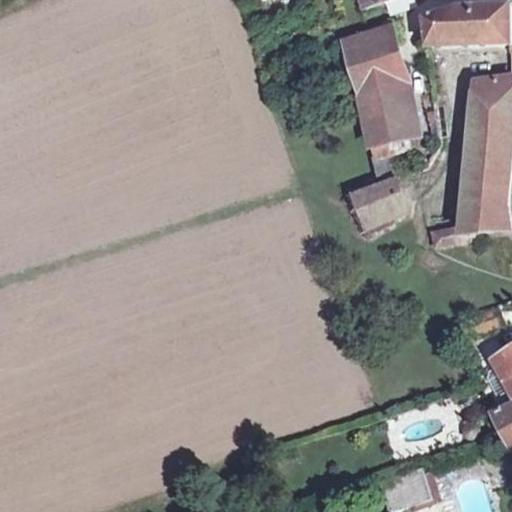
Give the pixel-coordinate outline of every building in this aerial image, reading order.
[(362,0),(367,13),(405,0),(362,0)] [(425,21),(429,50),(511,47),(511,4),(508,5),(463,7),(425,21)] [(364,97),(410,86),(394,30),(348,46),(356,72),(364,97)] [(468,237),(480,236),(511,233),(511,224),(510,208),(511,184),(511,79),(478,85),(465,229),(435,235),(435,237),(437,249),(468,243),(468,237)] [(410,86),(364,97),(375,148),(387,145),(422,137),(410,86)] [(387,145),(375,148),(377,156),(374,157),(381,186),(396,180),(387,145)] [(396,180),(381,186),(352,197),(365,231),(409,213),(396,180)] [(458,326),(464,341),(504,326),(497,311),(458,326)] [(511,353),(496,363),(511,392),(511,406),(495,416),(507,439),(511,447),(511,353)] [(380,480),(390,511),(398,511),(433,501),(422,467),(410,470),(380,480)]
